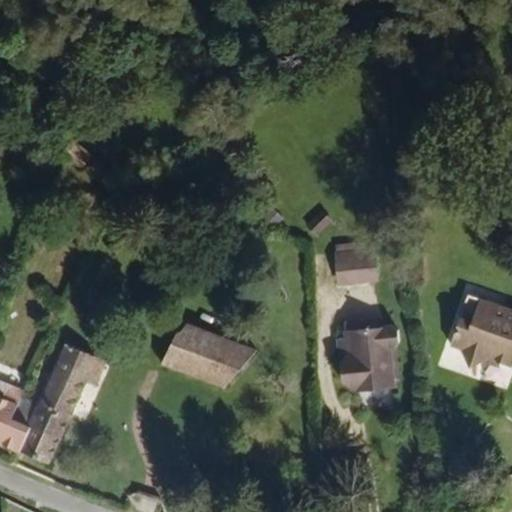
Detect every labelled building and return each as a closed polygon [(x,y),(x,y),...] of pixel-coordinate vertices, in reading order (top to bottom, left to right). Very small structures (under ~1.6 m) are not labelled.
[(88,149),(76,139),(72,151),(81,159),(88,149)] [(90,165),(96,157),(88,149),(81,159),(90,165)] [(323,213),(307,229),(320,243),(336,227),(323,213)] [(379,285),(376,255),(339,259),(341,289),(379,285)] [(511,314),(482,302),(473,325),(462,321),(452,349),(462,354),(470,370),(489,362),(511,372),(511,314)] [(155,329),(142,322),(132,341),(145,349),(155,329)] [(262,354),(192,322),(186,334),(182,334),(167,366),(228,391),(262,354)] [(346,327),(348,344),(350,359),(345,369),(347,384),(354,391),(359,390),(361,394),(397,391),(398,385),(402,381),(402,372),(398,370),(400,366),(400,349),(403,345),(402,332),(398,329),(374,330),(374,324),(346,327)] [(26,453),(55,466),(97,375),(109,379),(114,365),(76,348),(46,409),(41,418),(26,453)] [(32,403),(34,396),(2,382),(1,385),(0,385),(0,440),(26,453),(41,418),(27,413),(32,403)] [(41,418),(46,409),(32,403),(27,413),(41,418)]
